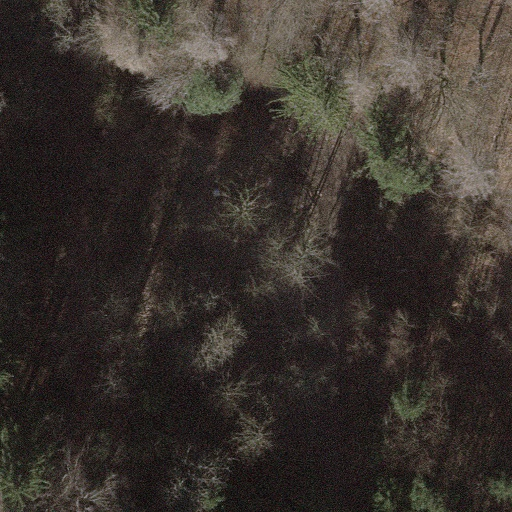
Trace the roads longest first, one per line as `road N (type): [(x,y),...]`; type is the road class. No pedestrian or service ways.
road 1 (track): [(0,39),(84,36),(305,92),(511,195)]
road 2 (track): [(350,511),(341,312),(305,92)]
